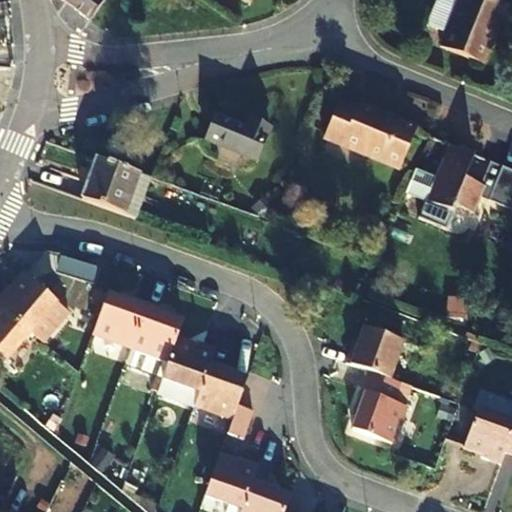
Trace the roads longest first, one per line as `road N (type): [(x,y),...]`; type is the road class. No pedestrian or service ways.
road 1 (residential): [(0,211),(95,234),(263,297),(298,346),(309,432),(321,458),(346,479),(434,511)]
road 2 (residential): [(32,102),(95,102),(276,46)]
road 3 (residential): [(276,46),(126,59),(38,42)]
road 4 (residential): [(310,26),(368,63),(511,121)]
